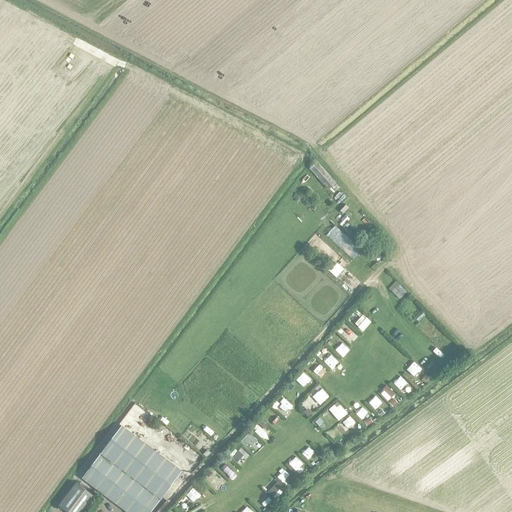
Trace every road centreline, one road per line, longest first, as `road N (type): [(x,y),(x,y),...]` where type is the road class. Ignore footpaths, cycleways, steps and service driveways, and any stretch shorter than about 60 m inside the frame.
road 1 (track): [(161,511),(386,261),(393,243),(511,145)]
road 2 (track): [(393,243),(312,143),(36,0)]
road 3 (track): [(472,351),(386,261)]
